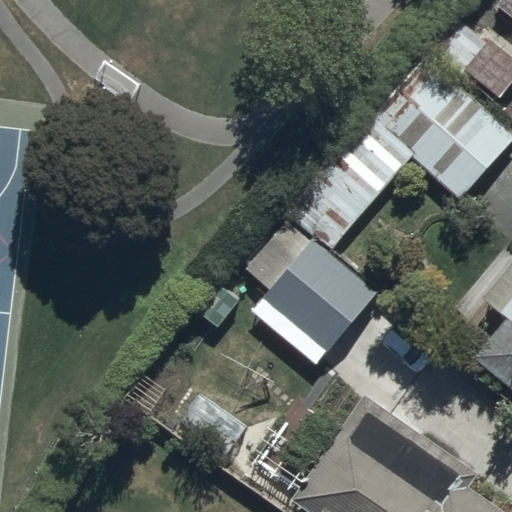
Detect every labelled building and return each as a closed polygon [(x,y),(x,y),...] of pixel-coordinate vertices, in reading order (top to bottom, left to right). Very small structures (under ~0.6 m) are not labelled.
[(511,0),(487,0),(511,18),(511,0)] [(481,15),(471,27),(453,12),(429,41),(498,97),(511,80),(511,33),(509,37),(481,15)] [(340,238),(411,160),(459,203),(511,145),(511,131),(423,52),(293,195),(340,238)] [(286,221),(243,267),(269,291),(251,311),(314,368),(374,303),(286,221)] [(504,320),(473,355),(511,389),(511,261),(479,299),(504,320)] [(361,397),(291,503),(304,511),(504,511),(466,487),(475,473),(361,397)]
